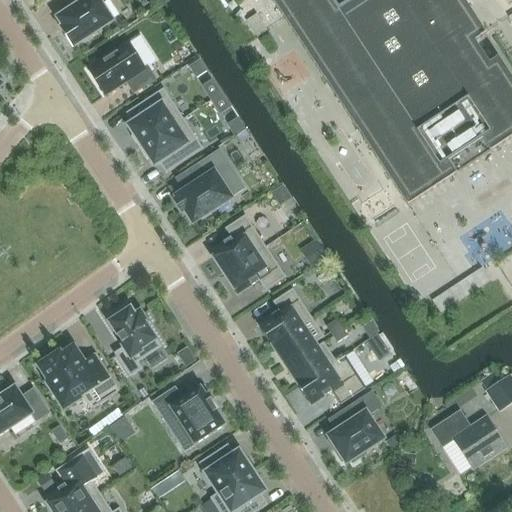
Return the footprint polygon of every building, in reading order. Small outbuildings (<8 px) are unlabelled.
[(75,0),(80,6),(60,19),(65,28),(62,30),(73,47),(111,22),(101,6),(96,0),(75,0)] [(271,0),(408,208),(511,139),(511,80),(498,59),(489,65),(475,43),(486,36),(485,34),(462,0),(271,0)] [(257,15),(246,22),(257,38),(268,31),(257,15)] [(129,44),(88,70),(105,97),(127,83),(134,94),(156,81),(148,69),(145,70),(129,44)] [(199,61),(189,68),(196,79),(207,72),(199,61)] [(139,149),(183,120),(163,89),(130,111),(137,121),(128,127),(134,135),(131,137),(139,149)] [(238,119),(227,126),(234,137),(245,129),(238,119)] [(183,120),(139,149),(147,161),(149,159),(155,167),(163,162),(170,172),(203,150),(183,120)] [(246,130),(235,137),(241,145),(251,138),(246,130)] [(235,175),(219,151),(176,180),(185,193),(177,198),(179,200),(175,203),(182,213),(185,210),(194,223),(231,199),(221,184),(235,175)] [(210,254),(224,275),(266,247),(245,216),(225,230),(232,240),(210,254)] [(286,279),(266,247),(224,275),(238,296),(259,282),(266,292),(286,279)] [(322,250),(307,260),(312,269),(327,259),(322,250)] [(482,269),(432,302),(441,315),(491,282),(482,269)] [(293,290),(273,303),(279,313),(259,327),(271,346),(312,319),(293,290)] [(142,370),(137,363),(161,348),(140,316),(136,318),(128,306),(110,319),(112,323),(110,324),(126,348),(115,355),(130,378),(142,370)] [(312,319),(271,346),(280,359),(282,358),(287,365),(317,346),(315,344),(325,338),(312,319)] [(337,321),(326,328),(332,336),(342,329),(337,321)] [(342,329),(332,336),(337,344),(348,337),(342,329)] [(378,335),(368,342),(381,362),(391,355),(390,354),(379,337),(378,335)] [(317,346),(287,365),(292,373),(290,374),(298,387),(332,365),(336,363),(324,344),(318,348),(317,346)] [(39,367),(48,382),(44,384),(52,396),(56,393),(65,408),(86,394),(95,407),(93,408),(94,409),(117,394),(108,380),(111,378),(97,356),(83,365),(72,349),(61,356),(60,354),(39,367)] [(159,349),(145,358),(152,369),(166,360),(159,349)] [(354,353),(345,359),(364,389),(374,383),(354,353)] [(397,364),(390,368),(394,374),(397,372),(404,366),(400,360),(396,363),(397,364)] [(347,374),(339,361),(336,363),(332,365),(298,387),(311,407),(331,394),(338,404),(358,391),(347,374)] [(511,401),(499,383),(485,392),(499,413),(511,404),(511,401)] [(387,384),(382,390),(385,397),(393,398),(397,392),(394,385),(387,384)] [(49,414),(34,391),(22,398),(15,388),(0,398),(0,436),(32,416),(37,422),(49,414)] [(183,401),(175,389),(153,404),(165,422),(175,416),(195,446),(225,426),(201,389),(183,401)] [(373,393),(329,422),(338,434),(331,439),(337,448),(333,450),(342,464),(346,462),(347,464),(350,462),(353,465),(366,456),(364,453),(383,440),(368,417),(382,408),(373,393)] [(460,413),(432,431),(443,449),(454,442),(472,469),(473,471),(506,449),(486,419),(470,429),(460,413)] [(124,419),(111,428),(121,443),(134,434),(124,419)] [(60,427),(52,433),(60,444),(68,439),(60,427)] [(397,436),(387,443),(393,452),(403,445),(397,436)] [(443,449),(442,449),(460,477),(472,469),(454,442),(443,449)] [(231,458),(224,448),(199,465),(218,494),(255,471),(248,459),(245,461),(239,453),(231,458)] [(403,455),(402,463),(415,465),(416,457),(403,455)] [(132,468),(126,459),(118,464),(124,473),(132,468)] [(45,501),(52,511),(72,511),(99,493),(78,464),(60,476),(66,487),(45,501)] [(263,483),(255,471),(218,494),(210,499),(218,511),(258,511),(264,508),(257,498),(266,493),(260,484),(263,483)] [(179,473),(152,490),(158,500),(185,482),(179,473)] [(37,481),(42,488),(52,481),(47,474),(37,481)] [(111,511),(99,493),(72,511),(121,511),(119,508),(112,511),(111,511)] [(156,511),(164,511),(169,510),(164,498),(152,503),(156,511)]
